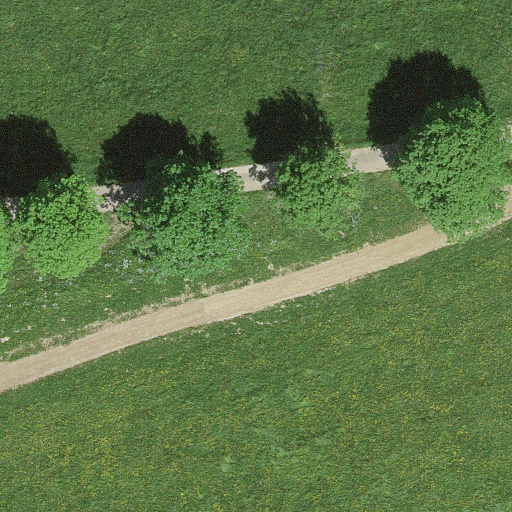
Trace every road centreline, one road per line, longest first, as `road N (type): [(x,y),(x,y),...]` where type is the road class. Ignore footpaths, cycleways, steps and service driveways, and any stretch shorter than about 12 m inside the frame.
road 1 (track): [(0,378),(432,235),(511,193)]
road 2 (unclassified): [(0,213),(511,137)]
